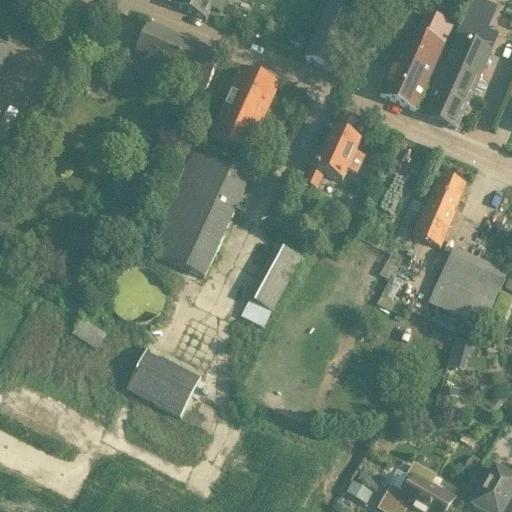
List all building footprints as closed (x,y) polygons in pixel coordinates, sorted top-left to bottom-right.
[(211,9),(222,14),(228,0),(174,0),(172,6),(205,21),(211,9)] [(326,10),(303,61),(332,73),(355,22),(354,22),(363,1),(361,0),(333,0),(328,11),(326,10)] [(458,0),(455,0),(447,21),(444,19),(441,27),(455,33),(467,4),(458,0)] [(220,58),(148,26),(130,66),(167,82),(170,76),(204,92),(220,58)] [(379,98),(414,114),(443,49),(408,33),(379,98)] [(103,85),(121,53),(95,39),(77,70),(103,85)] [(423,118),(456,133),(491,53),(458,39),(458,40),(423,118)] [(0,85),(14,58),(0,50),(0,85)] [(241,71),(210,140),(247,156),(278,88),(241,71)] [(341,184),(346,172),(356,176),(363,161),(354,157),(360,145),(332,132),(322,153),(315,150),(306,169),(310,170),(303,186),(301,185),(296,196),(315,205),(321,194),(316,192),(324,175),(341,184)] [(249,183),(191,156),(146,255),(204,281),(249,183)] [(438,251),(453,217),(452,216),(464,189),(441,179),(429,206),(413,198),(393,242),(409,250),(414,240),(438,251)] [(264,331),(272,316),(300,262),(275,248),(246,302),(238,317),(264,331)] [(383,276),(392,281),(379,305),(390,311),(404,284),(392,278),(398,267),(390,262),(383,276)] [(131,327),(136,327),(142,327),(145,326),(149,325),(152,323),(154,322),(157,319),(159,317),(161,314),(162,312),(164,309),(165,306),(165,302),(166,298),(165,294),(164,290),(163,286),(161,282),(158,279),(155,276),(150,272),(146,271),(141,270),(138,269),(134,269),(130,270),(126,271),(123,273),(120,275),(117,277),(115,280),(112,282),(111,286),(109,289),(108,293),(108,296),(108,299),(108,302),(108,305),(109,308),(111,311),(112,314),(114,317),(116,319),(120,322),(123,324),(126,325),(131,327)] [(101,348),(107,331),(81,321),(75,338),(101,348)] [(454,343),(451,354),(468,359),(471,347),(454,343)] [(200,383),(145,354),(125,393),(180,422),(200,383)] [(471,476),(479,461),(471,457),(463,472),(471,476)] [(450,511),(449,507),(452,502),(428,489),(432,480),(412,468),(396,496),(389,491),(377,511),(450,511)] [(511,471),(507,480),(492,472),(471,509),(475,511),(502,511),(511,495),(511,471)] [(372,495),(352,484),(346,495),(365,507),(372,495)]
